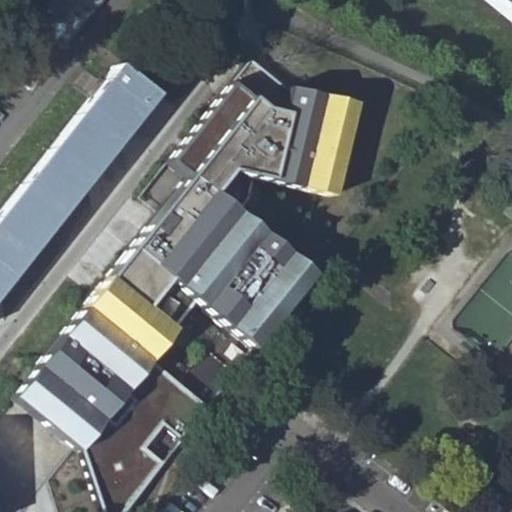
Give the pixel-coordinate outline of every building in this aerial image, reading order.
[(47,0),(29,23),(61,48),(98,0),(47,0)] [(511,0),(484,0),(511,22),(511,0)] [(38,48),(14,77),(28,89),(52,60),(38,48)] [(247,200),(250,180),(328,197),(347,107),(284,93),(247,64),(135,204),(153,218),(36,365),(55,380),(32,408),(73,441),(76,450),(96,511),(123,511),(160,466),(141,451),(159,429),(178,444),(205,410),(145,363),(190,305),(250,353),(309,280),(232,219),(247,200)] [(113,66),(0,208),(0,283),(148,94),(113,66)] [(55,380),(36,365),(5,403),(71,457),(76,450),(73,441),(32,408),(55,380)]
